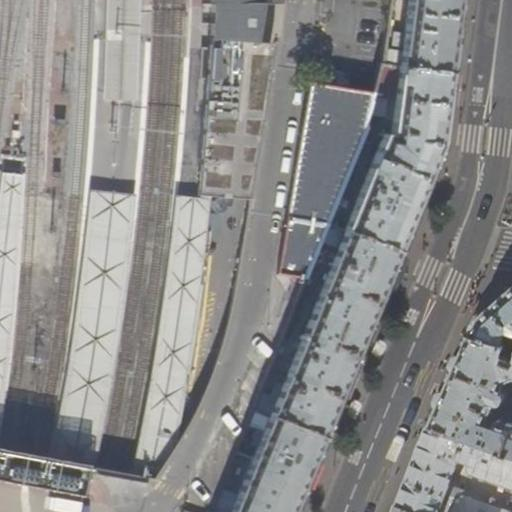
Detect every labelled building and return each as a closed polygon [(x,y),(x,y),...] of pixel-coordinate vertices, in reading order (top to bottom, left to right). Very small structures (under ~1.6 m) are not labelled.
[(455,31),(458,0),(405,0),(401,35),(391,34),(389,46),(400,48),(399,54),(382,51),(380,66),(449,73),(455,31)] [(199,78),(215,80),(216,49),(201,48),(199,78)] [(439,148),(449,73),(380,66),(379,66),(371,92),(370,96),(382,98),(380,119),(388,120),(386,136),(381,136),(342,230),(397,253),(425,184),(439,148)] [(361,129),(370,96),(371,92),(308,82),(275,274),(303,279),(319,240),(326,223),(364,130),(361,129)] [(0,403),(12,297),(23,175),(0,171),(0,403)] [(204,249),(211,189),(177,186),(168,266),(152,370),(133,473),(152,477),(174,444),(185,383),(204,249)] [(50,458),(88,465),(97,466),(110,398),(124,316),(137,197),(84,193),(75,300),(63,382),(50,458)] [(342,230),(326,223),(319,240),(336,246),(279,386),(272,383),(267,395),(257,391),(250,409),(267,416),(322,438),(359,346),(397,253),(342,230)] [(473,322),(468,334),(511,346),(511,284),(476,316),(473,322)] [(511,346),(468,334),(451,373),(428,424),(511,452),(511,346)] [(292,511),(322,438),(267,416),(228,511),(292,511)] [(511,452),(428,424),(427,428),(416,454),(412,466),(396,504),(419,511),(511,511),(511,510),(464,494),(456,498),(452,510),(439,505),(458,458),(470,462),(469,465),(472,470),(511,484),(511,452)] [(0,448),(0,479),(82,495),(88,465),(50,458),(0,448)]
